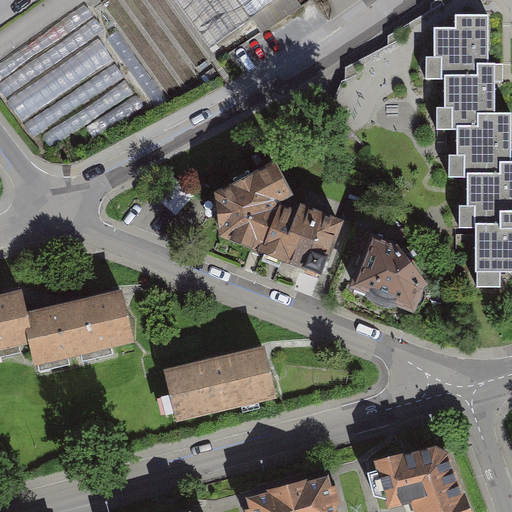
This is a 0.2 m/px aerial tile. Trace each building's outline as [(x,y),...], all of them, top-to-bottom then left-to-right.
[(146,0),(104,0),(0,62),(0,82),(33,138),(43,132),(51,145),(88,123),(95,135),(168,91),(137,39),(135,40),(125,24),(135,18),(134,16),(151,6),(146,0)] [(465,29),(441,28),(440,77),(442,77),(452,78),(450,131),(455,132),(463,132),(462,178),(465,178),(477,178),(475,223),(478,223),(486,223),(485,273),(511,273),(511,119),(499,119),(500,77),(500,68),(494,68),(495,18),(465,18),(465,29)] [(290,162),(226,194),(227,237),(319,267),(326,244),(345,251),(359,220),(318,206),(316,213),(286,204),(305,195),(290,162)] [(176,168),(151,194),(176,217),(200,191),(176,168)] [(446,256),(381,232),(360,287),(426,311),(446,256)] [(31,293),(0,299),(0,349),(39,341),(44,362),(138,342),(127,294),(35,314),(31,293)] [(275,345),(175,368),(187,421),(287,398),(275,345)] [(450,445),(392,462),(404,502),(430,494),(435,511),(482,511),(464,452),(450,445)] [(352,511),(342,472),(260,493),(265,511),(352,511)]
